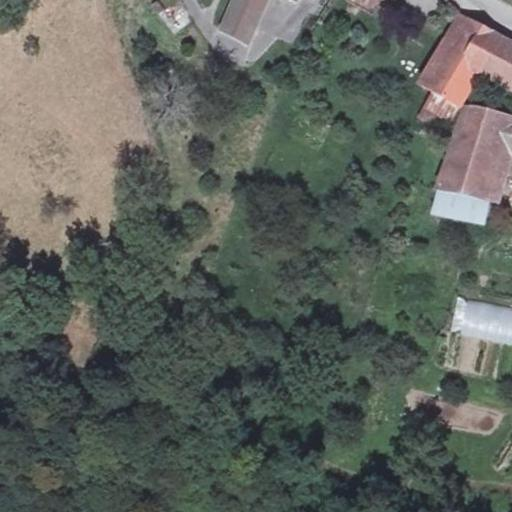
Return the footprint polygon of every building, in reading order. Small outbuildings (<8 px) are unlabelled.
[(235,0),(234,2),(223,27),(247,38),(264,0),(288,0),(290,0),(289,0),(235,0)] [(511,85),(511,44),(465,18),(426,86),(459,104),(478,70),(510,88),(511,85)] [(503,148),(511,120),(471,110),(442,191),(486,204),(503,148)] [(511,120),(503,148),(511,150),(511,120)] [(511,343),(511,308),(464,299),(457,332),(511,343)]
